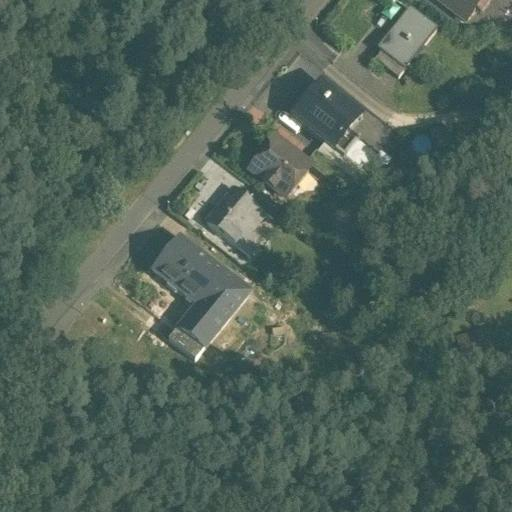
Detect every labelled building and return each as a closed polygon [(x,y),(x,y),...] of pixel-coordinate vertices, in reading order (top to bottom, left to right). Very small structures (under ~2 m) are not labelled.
[(425,0),(461,28),(472,15),(477,19),(487,6),(479,0),(425,0)] [(407,15),(374,56),(401,77),(433,36),(407,15)] [(359,123),(318,90),(290,124),(341,166),(356,147),(346,139),(359,123)] [(273,145),(247,178),(279,204),(282,201),(283,202),(289,202),(294,195),(294,189),(293,188),(305,172),(306,172),(304,170),(273,145)] [(340,180),(313,158),(304,170),(306,172),(305,172),(330,192),(340,180)] [(232,196),(204,231),(236,258),(241,252),(237,249),(260,219),(244,206),(232,196)] [(277,218),(251,197),(244,206),(260,219),(270,227),(277,218)] [(249,302),(177,245),(151,278),(196,314),(176,339),(202,360),(249,302)] [(202,360),(176,339),(167,350),(194,371),(202,360)]
